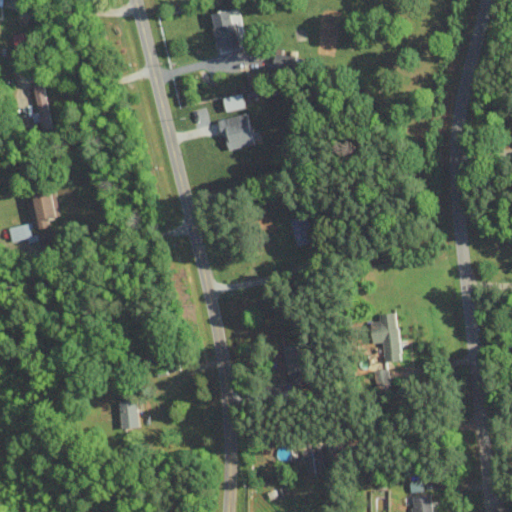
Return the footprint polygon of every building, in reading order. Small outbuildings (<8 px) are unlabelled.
[(210,11),(217,52),(240,48),(238,40),(244,39),(238,6),(210,11)] [(41,129),(51,127),(42,81),(31,83),(41,129)] [(252,144),(247,112),(217,117),(219,133),(224,132),(227,148),(252,144)] [(8,226),(10,240),(26,237),(27,241),(38,239),(36,229),(48,226),(46,217),(54,216),(50,191),(26,196),(31,222),(8,226)] [(312,241),(308,215),(291,218),(295,244),(312,241)] [(369,321),(371,342),(382,341),(384,361),(400,359),(396,311),(378,312),(379,320),(369,321)] [(287,373),(304,370),(298,342),(281,345),(287,373)] [(118,399),(120,427),(138,426),(136,399),(118,399)] [(303,449),(306,473),(324,471),(323,460),(322,460),(321,446),(303,449)] [(410,492),(423,490),(422,479),(409,481),(410,492)] [(413,511),(432,511),(429,492),(411,495),(413,511)]
